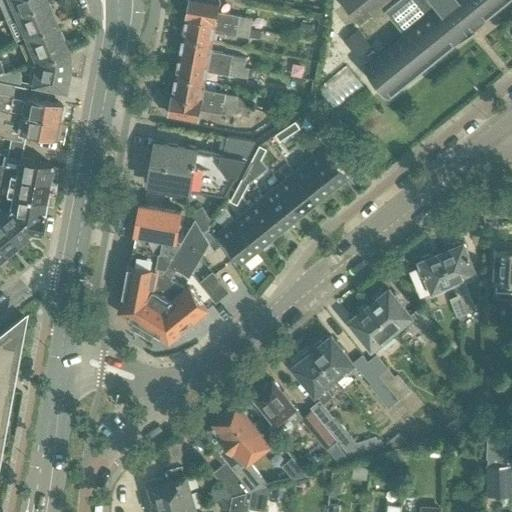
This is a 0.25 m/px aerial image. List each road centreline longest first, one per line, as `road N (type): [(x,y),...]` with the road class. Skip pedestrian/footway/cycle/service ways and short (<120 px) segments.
road 1 (residential): [(163,382),(219,357),(502,126)]
road 2 (tertiary): [(71,282),(120,0)]
road 3 (residential): [(86,511),(94,471),(154,419),(163,382)]
road 4 (tertiary): [(47,511),(65,357)]
